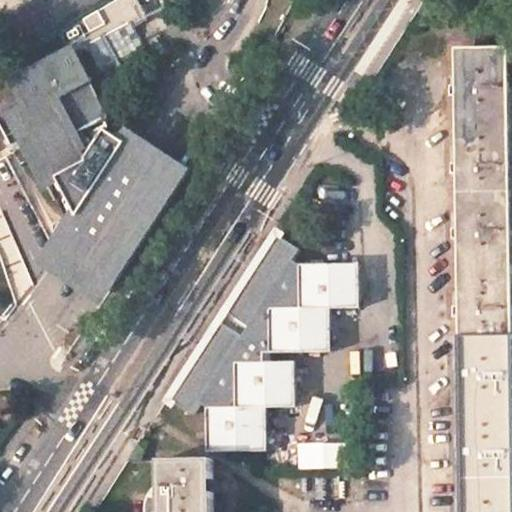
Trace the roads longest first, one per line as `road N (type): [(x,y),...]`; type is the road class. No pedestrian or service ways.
road 1 (primary): [(349,0),(15,511)]
road 2 (primary): [(58,511),(388,0)]
